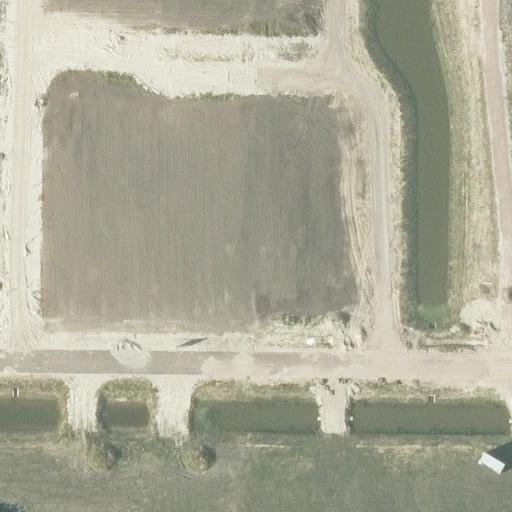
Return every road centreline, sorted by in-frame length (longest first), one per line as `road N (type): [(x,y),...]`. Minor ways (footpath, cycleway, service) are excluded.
road 1 (residential): [(506,368),(507,245),(487,0)]
road 2 (residential): [(17,361),(383,366)]
road 3 (residential): [(23,56),(126,56),(163,79),(334,80)]
road 4 (residential): [(334,80),(363,89),(375,108),(383,366)]
road 5 (residential): [(17,361),(23,56)]
road 6 (residential): [(383,366),(506,368)]
